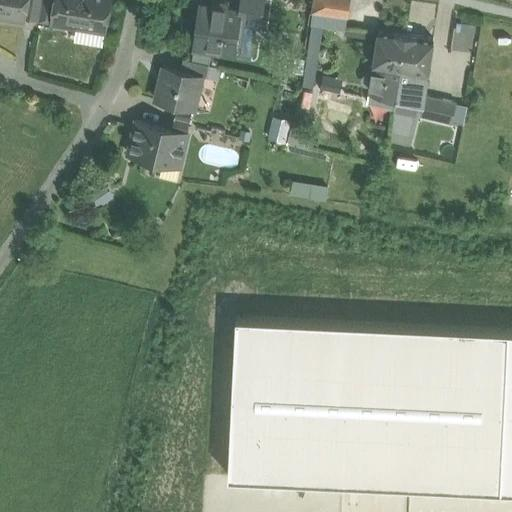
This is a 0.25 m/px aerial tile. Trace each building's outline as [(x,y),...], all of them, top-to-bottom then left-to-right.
[(0,0),(0,16),(24,20),(24,15),(38,18),(41,0),(0,0)] [(55,0),(41,0),(38,18),(38,19),(52,21),(55,0)] [(109,0),(55,0),(52,21),(104,30),(109,0)] [(264,0),(240,0),(239,10),(240,10),(239,16),(262,20),(264,0)] [(350,0),(313,0),(312,11),(348,16),(350,0)] [(226,7),(214,5),(214,7),(201,5),(195,48),(215,51),(216,47),(234,50),(239,16),(240,10),(239,10),(226,8),(226,7)] [(465,35),(468,36),(469,23),(454,22),(453,47),(465,48),(465,35)] [(406,34),(378,30),(373,64),(374,64),(368,101),(395,108),(396,98),(401,68),(406,34)] [(434,38),(406,34),(401,68),(428,72),(434,38)] [(209,64),(183,58),(180,69),(201,74),(201,75),(218,79),(221,67),(209,64)] [(180,69),(165,66),(157,100),(179,105),(191,108),(193,108),(201,75),(201,74),(180,69)] [(428,72),(401,68),(396,98),(420,103),(423,104),(425,94),(428,72)] [(456,101),(425,94),(423,104),(420,103),(418,113),(452,121),(456,101)] [(420,103),(396,98),(395,108),(418,113),(420,103)] [(191,108),(179,105),(176,117),(188,120),(191,108)] [(188,120),(176,117),(173,128),(185,131),(188,120)] [(173,128),(136,120),(128,152),(147,157),(146,160),(148,160),(148,159),(160,162),(160,163),(161,163),(162,161),(181,165),(188,132),(185,131),(173,128)] [(310,144),(311,135),(292,133),(291,142),(310,144)] [(179,177),(181,165),(165,162),(163,174),(179,177)] [(292,179),(291,195),(327,199),(328,183),(292,179)] [(511,326),(236,313),(228,476),(511,489),(511,326)]
